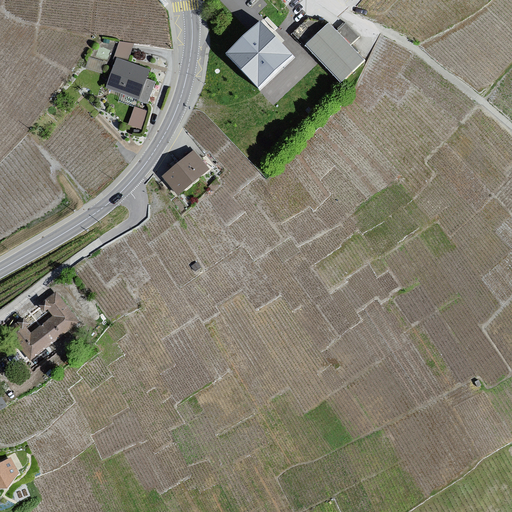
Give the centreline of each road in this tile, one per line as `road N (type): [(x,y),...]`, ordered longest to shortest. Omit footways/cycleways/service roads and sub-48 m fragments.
road 1 (tertiary): [(188,0),(184,84),(153,152),(105,206),(0,270)]
road 2 (unclassified): [(511,131),(404,44),(319,0)]
